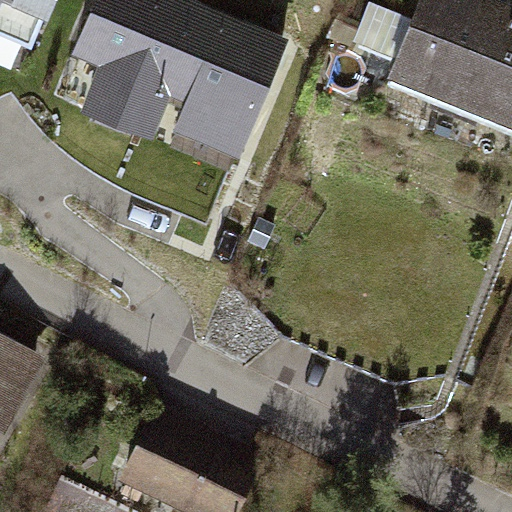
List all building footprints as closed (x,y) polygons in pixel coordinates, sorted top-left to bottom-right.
[(54,0),(0,0),(0,49),(21,61),(54,0)] [(302,20),(260,0),(117,0),(67,107),(151,147),(169,108),(244,143),(302,20)] [(511,4),(502,0),(425,0),(396,64),(511,118),(511,4)] [(58,356),(0,328),(0,430),(18,439),(58,356)] [(286,511),(302,480),(155,409),(118,487),(169,511),(286,511)] [(143,511),(108,498),(102,511),(143,511)]
